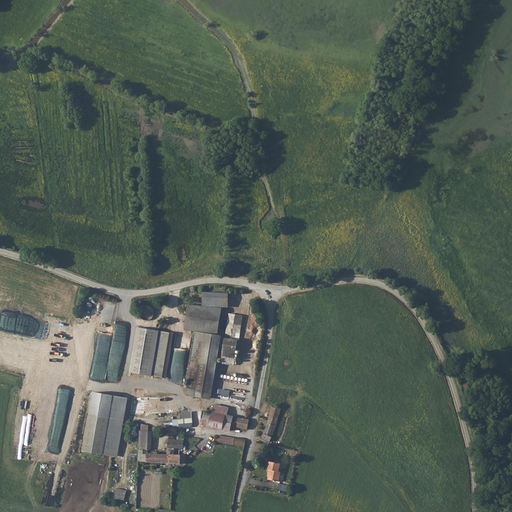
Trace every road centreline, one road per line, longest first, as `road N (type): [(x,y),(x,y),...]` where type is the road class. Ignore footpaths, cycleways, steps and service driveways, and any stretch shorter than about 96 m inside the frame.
road 1 (unclassified): [(475,511),(453,386),(402,296),(362,279),(276,285)]
road 2 (unclassified): [(0,251),(119,292),(214,279),(276,285)]
road 3 (unclassified): [(276,285),(237,511)]
